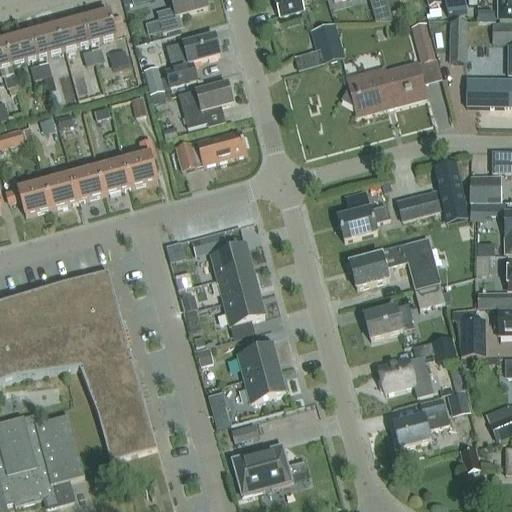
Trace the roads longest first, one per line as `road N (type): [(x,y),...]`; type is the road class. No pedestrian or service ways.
road 1 (residential): [(375,511),(284,182)]
road 2 (residential): [(0,262),(284,182)]
road 3 (residential): [(284,182),(450,145),(511,145)]
road 4 (residential): [(284,182),(237,0)]
